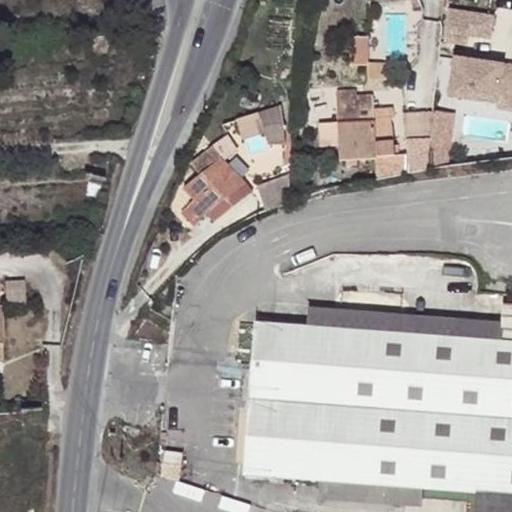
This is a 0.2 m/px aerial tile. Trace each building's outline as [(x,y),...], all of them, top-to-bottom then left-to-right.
[(420,0),(413,0),(410,1),(414,11),(423,8),(420,0)] [(444,11),(445,34),(494,34),(494,10),(444,11)] [(350,35),(352,63),(370,62),(369,34),(350,35)] [(511,107),(511,62),(456,56),(452,95),(498,100),(498,105),(511,107)] [(390,65),(369,65),(369,83),(390,82),(390,65)] [(255,70),(244,68),(243,76),(253,78),(255,70)] [(378,157),(390,156),(389,146),(384,111),(371,112),(369,97),(351,99),(349,96),(329,98),(332,129),(335,149),(338,163),(378,157)] [(432,139),(435,111),(405,114),(408,141),(432,139)] [(335,149),(332,129),(317,131),(319,151),(335,149)] [(278,152),(276,139),(262,142),(263,155),(267,154),(270,166),(278,164),(275,152),(278,152)] [(428,172),(432,139),(408,141),(406,154),(403,177),(428,172)] [(220,159),(211,147),(188,166),(197,177),(180,191),(191,204),(178,215),(189,229),(203,218),(211,227),(250,195),(220,159)] [(375,182),(403,177),(406,154),(394,155),(390,156),(378,157),(375,182)] [(269,174),(254,177),(256,183),(270,180),(269,174)] [(286,178),(252,190),(261,216),(286,207),(286,178)] [(499,342),(511,343),(511,296),(500,295),(497,321),(501,321),(499,342)] [(511,511),(511,343),(499,342),(256,319),(241,469),(470,490),(469,511),(511,511)]
